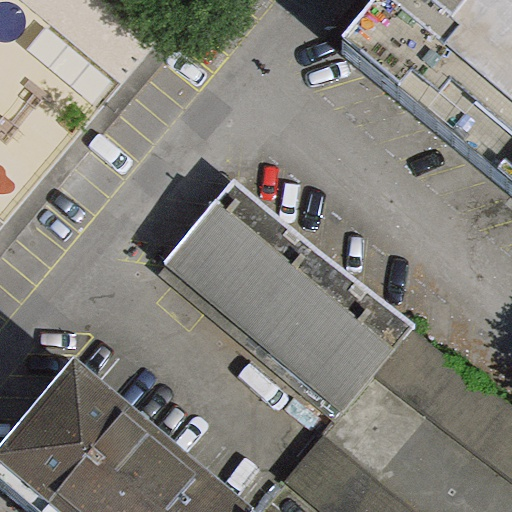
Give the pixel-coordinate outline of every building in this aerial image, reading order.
[(511,0),(394,0),(344,60),(511,197),(511,0)] [(417,330),(237,186),(169,271),(349,415),(380,376),(417,330)] [(511,406),(417,330),(380,376),(511,481),(511,406)] [(0,470),(50,511),(236,511),(77,378),(0,469),(0,470)] [(414,511),(326,439),(288,485),(319,511),(414,511)]
